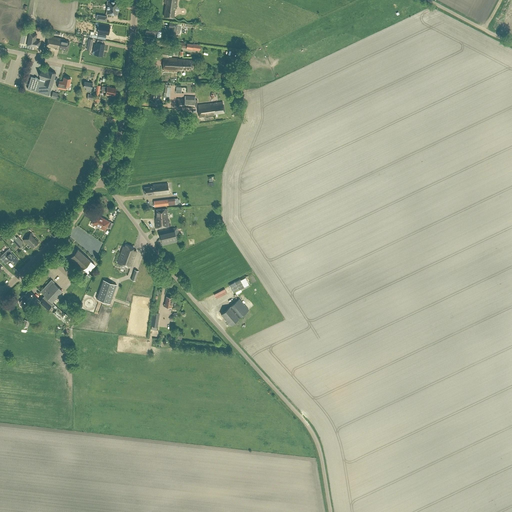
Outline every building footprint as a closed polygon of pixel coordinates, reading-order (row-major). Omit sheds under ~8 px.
[(164,0),(164,3),(165,3),(164,16),(174,17),(175,9),(176,9),(176,0),(164,0)] [(106,13),(117,14),(117,9),(118,9),(118,6),(117,6),(118,1),(107,1),(106,13)] [(178,23),(169,22),(169,27),(172,28),(171,33),(176,34),(178,23)] [(110,25),(99,23),(97,32),(108,34),(110,25)] [(186,24),(178,23),(177,32),(186,33),(186,24)] [(160,25),(146,24),(145,33),(157,34),(157,31),(160,31),(160,25)] [(27,45),(39,47),(40,42),(35,41),(36,33),(29,32),(27,45)] [(64,39),(48,36),(46,47),(54,49),(54,47),(67,50),(69,41),(64,40),(64,39)] [(104,44),(96,42),(96,45),(95,44),(95,46),(94,46),(93,50),(95,51),(94,54),(102,55),(104,44)] [(201,45),(178,42),(177,46),(200,50),(201,45)] [(169,49),(154,48),(153,55),(171,56),(171,50),(169,50),(169,49)] [(176,58),(163,57),(163,70),(181,71),(181,69),(187,69),(192,69),(192,60),(187,59),(176,59),(176,58)] [(48,72),(42,70),(39,73),(40,78),(40,79),(37,78),(37,77),(35,76),(35,77),(31,76),(27,88),(49,95),(56,73),(48,70),(48,72)] [(71,78),(64,77),(63,81),(59,81),(58,87),(66,89),(66,86),(69,86),(71,78)] [(92,82),(84,81),(83,87),(86,87),(85,90),(91,91),(92,82)] [(115,88),(102,85),(101,90),(106,91),(105,94),(114,95),(115,88)] [(161,88),(152,87),(151,94),(152,94),(152,101),(159,102),(161,88)] [(195,96),(185,95),(185,98),(178,98),(177,106),(197,107),(198,99),(195,99),(195,96)] [(223,112),(222,101),(198,104),(199,116),(215,115),(215,113),(223,112)] [(169,193),(167,183),(152,184),(153,186),(144,187),(145,195),(154,194),(154,195),(169,193)] [(168,219),(167,208),(156,209),(157,220),(155,220),(156,227),(169,226),(169,219),(168,219)] [(110,221),(96,214),(91,222),(105,230),(110,221)] [(179,236),(177,227),(159,231),(163,245),(177,241),(176,237),(179,236)] [(33,234),(31,232),(23,240),(27,244),(28,243),(32,248),(38,242),(32,235),(33,234)] [(16,237),(14,234),(10,238),(12,241),(13,240),(20,248),(23,245),(16,238),(16,237)] [(118,261),(131,266),(137,250),(133,249),(134,247),(125,244),(124,246),(123,246),(118,261)] [(76,250),(72,246),(67,251),(71,255),(70,257),(83,268),(88,272),(95,264),(90,260),(78,248),(76,250)] [(11,251),(8,248),(0,256),(0,258),(5,263),(7,261),(10,259),(14,263),(18,259),(11,251)] [(49,260),(45,265),(51,270),(55,266),(49,260)] [(116,284),(103,279),(96,298),(110,303),(116,284)] [(240,279),(229,285),(233,293),(244,287),(240,279)] [(62,291),(51,280),(40,291),(52,302),(62,291)] [(228,284),(215,290),(219,298),(232,292),(228,284)] [(37,297),(29,289),(21,297),(22,299),(19,302),(24,307),(27,303),(29,305),(37,297)] [(173,297),(166,296),(165,304),(164,303),(164,306),(172,307),(173,297)] [(50,304),(42,297),(40,300),(41,302),(40,303),(46,308),(50,304)] [(231,307),(224,311),(230,323),(238,320),(236,316),(238,315),(239,318),(245,315),(240,304),(234,307),(235,310),(233,311),(231,307)] [(56,310),(54,313),(61,319),(63,316),(56,310)] [(160,312),(153,311),(151,325),(157,326),(160,312)]
